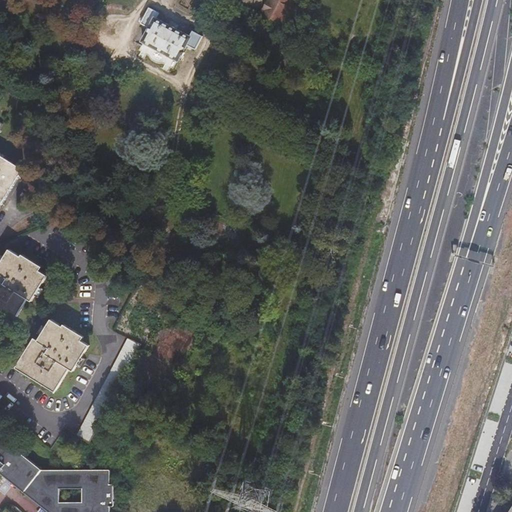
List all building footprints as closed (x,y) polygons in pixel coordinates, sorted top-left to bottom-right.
[(268,0),(260,18),(288,32),(302,0),(268,0)] [(160,14),(150,8),(143,21),(152,26),(143,42),(179,62),(187,46),(196,50),(203,37),(193,32),(190,38),(157,20),(160,14)] [(357,44),(352,54),(375,66),(380,56),(357,44)] [(375,66),(352,54),(347,64),(374,76),(378,67),(375,66)] [(0,207),(21,172),(0,159),(0,207)] [(0,314),(8,320),(10,317),(15,320),(27,302),(31,305),(48,277),(41,272),(43,269),(17,253),(15,256),(9,252),(0,267),(0,314)] [(106,260),(118,268),(122,261),(110,254),(106,260)] [(55,325),(50,322),(39,341),(35,339),(19,366),(27,371),(24,374),(50,390),(52,386),(57,390),(68,372),(72,374),(89,347),(81,342),(83,338),(57,322),(55,325)] [(89,444),(114,397),(141,345),(129,339),(77,438),(89,444)] [(0,471),(48,511),(109,511),(109,507),(113,507),(113,486),(109,486),(110,470),(41,469),(0,435),(0,471)]
